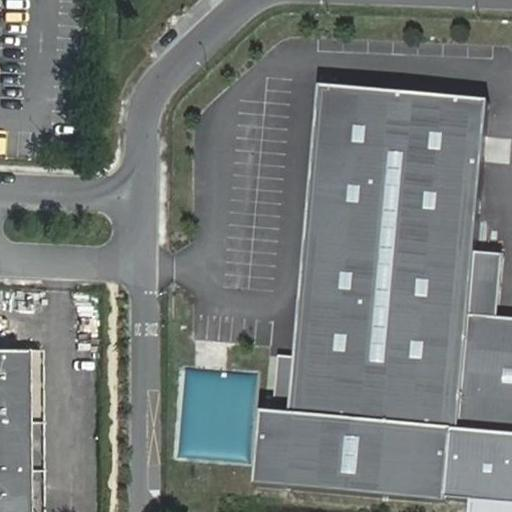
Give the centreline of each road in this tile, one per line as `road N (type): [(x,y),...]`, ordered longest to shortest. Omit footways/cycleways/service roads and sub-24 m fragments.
road 1 (unknown): [(316,64),(285,295),(275,313),(232,313),(210,298),(200,283),(201,262)]
road 2 (unknown): [(201,262),(225,109),(259,83),(316,64)]
road 3 (unknown): [(511,79),(316,64)]
